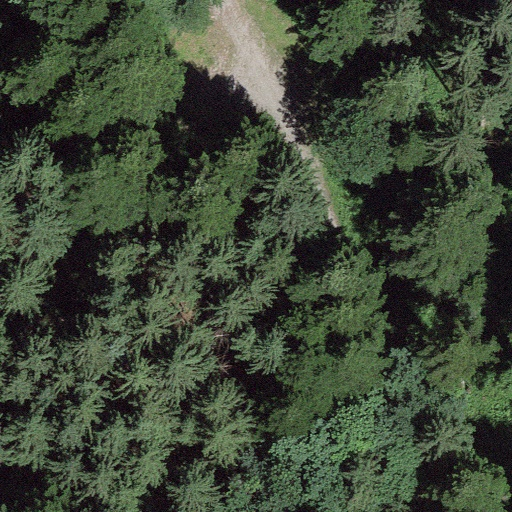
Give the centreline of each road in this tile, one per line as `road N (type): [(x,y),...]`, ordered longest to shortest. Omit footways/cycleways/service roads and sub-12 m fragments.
road 1 (track): [(346,227),(421,384),(505,511)]
road 2 (track): [(346,227),(222,0)]
